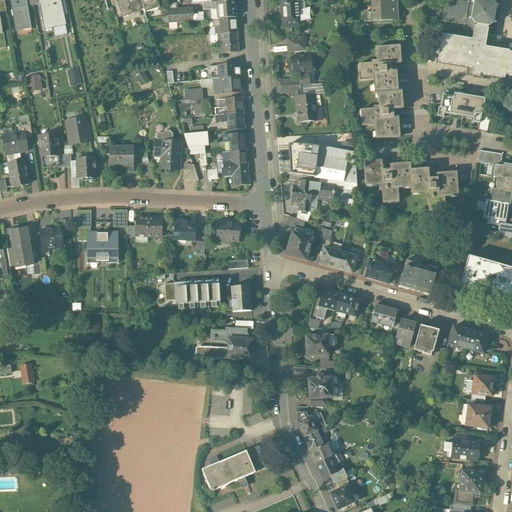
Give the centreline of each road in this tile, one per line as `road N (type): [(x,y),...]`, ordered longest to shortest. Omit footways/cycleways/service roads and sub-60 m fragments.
road 1 (residential): [(265,204),(104,197),(0,209)]
road 2 (tertiary): [(323,511),(287,422),(271,264)]
road 3 (residential): [(271,264),(511,330)]
road 4 (residential): [(413,0),(420,131),(511,146)]
road 5 (tertiary): [(265,204),(250,0)]
